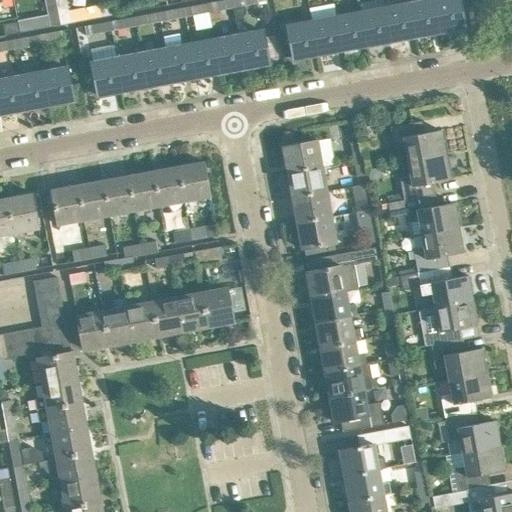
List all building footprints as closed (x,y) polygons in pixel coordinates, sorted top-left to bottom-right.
[(60,25),(55,0),(44,0),(47,15),(37,17),(39,28),(60,25)] [(55,0),(60,25),(70,23),(66,0),(55,0)] [(233,7),(231,0),(219,0),(207,2),(209,12),(233,7)] [(440,31),(434,0),(428,0),(409,4),(415,36),(440,31)] [(459,0),(434,0),(440,31),(465,27),(459,0)] [(472,0),(474,10),(498,5),(496,0),(472,0)] [(207,2),(183,7),(184,16),(209,12),(207,2)] [(113,3),(98,6),(100,16),(115,13),(113,3)] [(415,36),(409,4),(385,8),(391,40),(415,36)] [(184,16),(183,7),(158,11),(160,21),(184,16)] [(391,40),(385,8),(361,13),(367,45),(391,40)] [(160,21),(158,11),(134,16),(135,26),(160,21)] [(367,45),(361,13),(336,17),(342,49),(367,45)] [(135,26),(134,16),(109,20),(111,30),(135,26)] [(342,49),(336,17),(312,22),(318,54),(342,49)] [(5,35),(20,31),(19,27),(18,20),(3,24),(5,35)] [(111,30),(109,20),(84,25),(86,35),(111,30)] [(318,54),(312,22),(287,27),(293,58),(318,54)] [(63,39),(61,30),(36,34),(38,44),(63,39)] [(263,31),(238,36),(244,68),(269,63),(263,31)] [(38,44),(36,34),(12,39),(13,49),(38,44)] [(244,68),(238,36),(214,40),(220,72),(244,68)] [(0,51),(13,49),(12,39),(0,41),(0,51)] [(220,72),(214,40),(190,45),(196,77),(220,72)] [(196,77),(190,45),(165,49),(171,81),(196,77)] [(171,81),(165,49),(141,54),(147,86),(171,81)] [(147,86),(141,54),(116,58),(122,90),(147,86)] [(122,90),(116,58),(91,63),(97,95),(122,90)] [(68,68),(43,72),(49,104),(74,100),(68,68)] [(49,104),(43,72),(19,77),(25,109),(49,104)] [(25,109),(19,77),(0,80),(0,112),(0,113),(25,109)] [(390,126),(394,146),(394,150),(405,148),(408,161),(445,154),(440,130),(420,134),(418,122),(422,121),(422,120),(390,126)] [(322,166),(317,140),(282,147),(287,172),(322,166)] [(364,158),(361,141),(350,144),(353,160),(364,158)] [(445,154),(408,161),(411,176),(399,178),(404,200),(431,195),(429,183),(450,179),(445,154)] [(367,174),(364,158),(353,160),(357,176),(367,174)] [(210,196),(203,161),(177,166),(184,201),(210,196)] [(184,201),(177,166),(152,171),(159,206),(184,201)] [(327,191),(322,166),(287,172),(292,198),(327,191)] [(159,206),(152,171),(127,176),(133,211),(159,206)] [(133,211),(127,176),(102,180),(108,215),(133,211)] [(108,215),(102,180),(77,185),(83,220),(108,215)] [(83,220),(77,185),(51,190),(58,225),(83,220)] [(332,216),(327,191),(292,198),(296,223),(332,216)] [(354,195),(357,212),(369,209),(366,192),(354,195)] [(32,193),(6,198),(13,233),(39,228),(32,193)] [(433,206),(431,195),(404,200),(388,203),(390,216),(406,213),(408,222),(419,220),(422,234),(459,227),(454,202),(433,206)] [(0,235),(13,233),(6,198),(0,199),(0,235)] [(372,225),(369,209),(357,212),(360,226),(372,225)] [(337,242),(332,216),(296,223),(301,249),(337,242)] [(205,225),(189,228),(191,238),(207,235),(205,225)] [(459,227),(422,234),(424,247),(414,249),(418,272),(445,267),(443,256),(463,252),(459,227)] [(191,238),(189,228),(173,231),(174,241),(191,238)] [(155,240),(139,243),(142,255),(143,254),(157,252),(155,240)] [(142,255),(139,243),(123,246),(125,257),(116,259),(118,259),(142,255)] [(104,244),(88,247),(90,258),(106,255),(104,244)] [(219,246),(200,250),(194,251),(195,260),(196,264),(222,259),(219,246)] [(90,258),(88,247),(72,250),(74,261),(90,258)] [(377,260),(375,247),(311,259),(314,270),(306,271),(310,297),(359,288),(354,264),(377,260)] [(195,260),(194,251),(169,256),(171,265),(185,263),(185,261),(195,260)] [(143,255),(143,254),(142,255),(118,259),(120,269),(134,266),(133,257),(143,255)] [(171,265),(169,256),(154,258),(156,268),(171,265)] [(34,257),(18,260),(20,271),(36,268),(34,257)] [(120,269),(118,259),(116,259),(104,262),(106,272),(120,269)] [(20,271),(18,260),(1,263),(4,275),(20,271)] [(418,272),(400,276),(402,288),(420,285),(422,295),(432,293),(435,307),(472,300),(468,275),(447,279),(445,267),(418,272)] [(85,281),(84,271),(69,274),(71,284),(85,281)] [(57,276),(33,281),(36,293),(59,288),(57,276)] [(59,288),(36,293),(38,304),(61,300),(59,288)] [(227,289),(202,293),(208,326),(233,321),(227,289)] [(345,291),(310,297),(315,322),(350,315),(357,314),(355,304),(348,305),(345,291)] [(392,307),(389,291),(381,293),(384,309),(392,307)] [(177,298),(183,330),(208,326),(202,293),(177,298)] [(183,330),(177,298),(152,303),(158,335),(183,330)] [(61,300),(38,304),(40,315),(64,311),(61,300)] [(477,324),(472,300),(435,307),(419,310),(425,346),(431,345),(463,339),(460,328),(477,324)] [(158,335),(152,303),(127,307),(133,340),(158,335)] [(133,340),(127,307),(102,312),(108,344),(133,340)] [(395,322),(392,307),(384,309),(386,323),(395,322)] [(64,311),(40,315),(42,326),(66,322),(64,311)] [(108,344),(102,312),(77,316),(83,349),(108,344)] [(352,330),(350,315),(315,322),(320,347),(355,340),(361,339),(359,328),(352,330)] [(66,322),(29,329),(34,352),(40,351),(51,349),(70,345),(66,322)] [(34,352),(29,329),(16,331),(20,355),(34,352)] [(20,355),(16,331),(2,334),(6,357),(20,355)] [(465,351),(463,339),(431,345),(435,366),(446,364),(449,380),(486,372),(481,348),(465,351)] [(357,355),(355,340),(320,347),(324,371),(366,364),(364,354),(357,355)] [(385,343),(388,359),(396,358),(393,342),(385,343)] [(43,383),(76,377),(71,351),(53,355),(51,349),(40,351),(41,357),(35,358),(37,371),(41,370),(43,383)] [(0,358),(0,379),(8,378),(4,358),(0,358)] [(399,372),(396,358),(388,359),(390,374),(399,372)] [(369,363),(366,364),(324,371),(329,396),(364,390),(371,388),(377,387),(376,379),(372,377),(369,363)] [(491,397),(486,372),(449,380),(451,393),(440,395),(445,418),(472,413),(470,401),(491,397)] [(81,402),(76,377),(43,383),(46,396),(42,397),(44,409),(81,402)] [(366,404),(364,390),(329,396),(334,422),(340,420),(342,432),(384,424),(380,401),(366,404)] [(1,401),(4,416),(14,414),(11,399),(1,401)] [(81,402),(44,409),(46,421),(50,421),(53,433),(85,427),(81,402)] [(472,413),(445,418),(449,440),(459,438),(462,452),(500,445),(495,420),(474,425),(472,413)] [(19,439),(14,414),(4,416),(6,428),(3,429),(7,429),(9,441),(19,439)] [(360,434),(362,445),(411,438),(408,425),(360,434)] [(90,451),(85,427),(53,433),(55,446),(51,446),(53,458),(90,451)] [(7,429),(3,429),(0,429),(0,442),(9,441),(7,429)] [(19,439),(9,441),(13,466),(24,464),(19,439)] [(412,444),(400,446),(404,464),(415,462),(412,444)] [(339,450),(344,475),(378,469),(385,468),(383,457),(376,459),(374,445),(339,450)] [(454,467),(458,491),(486,485),(484,474),(504,470),(500,445),(462,452),(465,465),(454,467)] [(62,482),(95,476),(90,451),(53,458),(39,461),(40,467),(58,483),(62,482)] [(28,489),(24,464),(13,466),(18,491),(28,489)] [(12,492),(7,467),(0,468),(0,488),(1,494),(12,492)] [(378,469),(344,475),(348,500),(383,494),(390,492),(388,482),(381,483),(378,469)] [(426,486),(423,469),(414,471),(417,487),(426,486)] [(95,476),(62,482),(65,496),(61,496),(63,508),(99,501),(95,476)] [(511,511),(511,492),(496,496),(494,484),(486,485),(458,491),(459,497),(468,495),(470,511),(511,511)] [(429,501),(426,486),(417,487),(419,503),(429,501)] [(32,511),(28,489),(18,491),(22,511),(32,511)] [(15,511),(12,492),(1,494),(4,511),(15,511)] [(348,500),(350,511),(394,511),(393,507),(386,508),(383,494),(348,500)] [(101,511),(99,501),(47,511),(101,511)]
